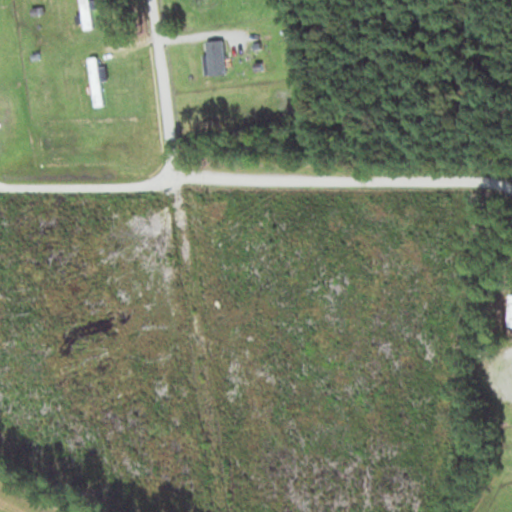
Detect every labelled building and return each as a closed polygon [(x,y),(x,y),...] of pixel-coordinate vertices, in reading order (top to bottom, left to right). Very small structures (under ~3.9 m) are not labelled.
[(78,0),(83,31),(96,29),(91,0),(78,0)] [(29,8),(30,15),(44,13),(43,7),(29,8)] [(203,40),(205,52),(199,53),(202,78),(231,75),(227,37),(203,40)] [(30,53),(30,61),(43,60),(43,52),(30,53)] [(86,57),(90,83),(83,84),(84,93),(92,92),(94,106),(106,104),(103,79),(109,78),(107,65),(102,65),(100,55),(86,57)] [(253,62),(253,70),(265,70),(264,61),(253,62)]
